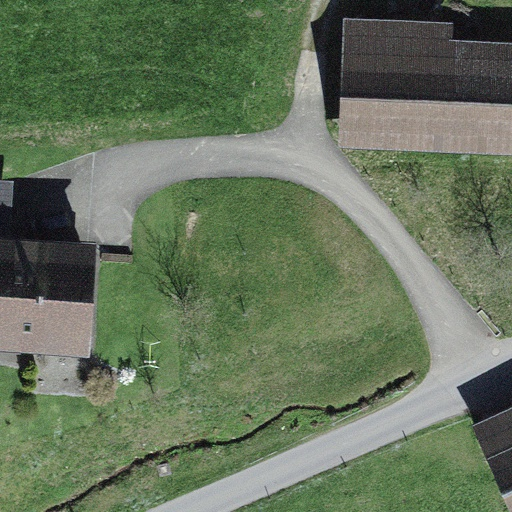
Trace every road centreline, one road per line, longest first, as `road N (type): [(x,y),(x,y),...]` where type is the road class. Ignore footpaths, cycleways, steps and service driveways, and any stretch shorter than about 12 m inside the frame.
road 1 (track): [(488,382),(357,189),(295,159),(135,163),(82,179),(64,209)]
road 2 (tertiary): [(511,372),(211,511)]
road 3 (track): [(295,159),(308,37),(323,0)]
